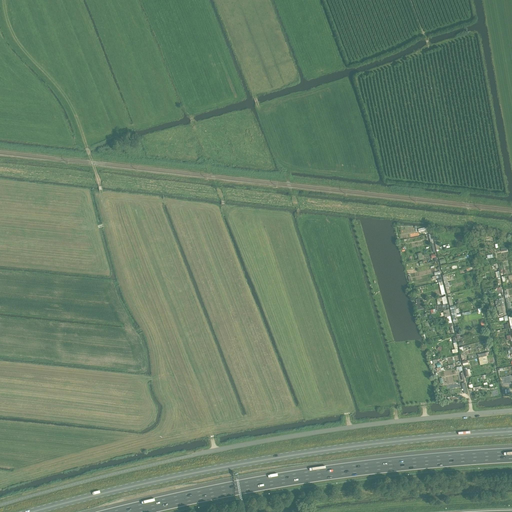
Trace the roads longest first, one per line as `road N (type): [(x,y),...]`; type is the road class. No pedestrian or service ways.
road 1 (secondary): [(511,432),(268,459),(33,511)]
road 2 (motorway): [(511,455),(343,470),(125,511)]
road 3 (track): [(113,285),(129,274),(77,113),(16,38),(5,0)]
road 4 (unclassified): [(192,455),(355,426),(511,410)]
